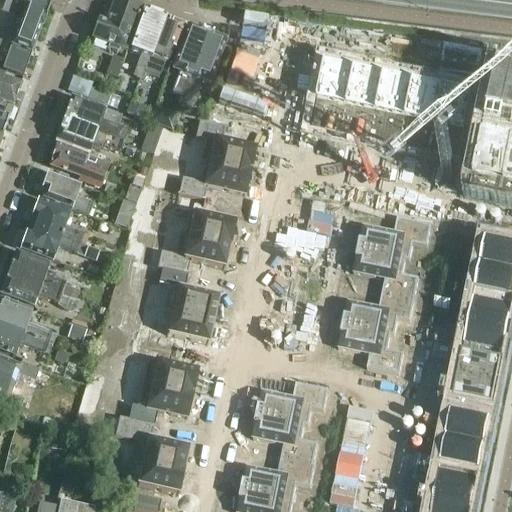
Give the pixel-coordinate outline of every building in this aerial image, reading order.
[(18,6),(25,9),(29,10),(32,0),(6,0),(1,15),(13,20),(18,6)] [(32,0),(29,10),(25,9),(2,73),(22,80),(41,30),(52,0),(32,0)] [(107,53),(112,55),(112,54),(117,56),(118,53),(125,55),(140,13),(114,3),(105,27),(99,24),(92,43),(108,49),(107,53)] [(144,78),(165,22),(144,14),(130,55),(140,58),(133,79),(143,83),(145,78),(144,78)] [(165,22),(144,78),(145,78),(157,83),(164,64),(166,65),(171,51),(175,53),(184,29),(165,22)] [(171,96),(183,101),(206,37),(187,30),(172,73),(179,75),(171,96)] [(206,37),(183,101),(184,101),(180,110),(191,114),(202,84),(210,87),(225,44),(206,37)] [(106,78),(116,82),(122,64),(112,60),(106,78)] [(324,64),(311,132),(461,162),(480,166),(474,196),(511,203),(511,85),(497,83),(488,129),(468,125),(474,95),(324,64)] [(0,104),(13,109),(21,87),(3,81),(4,77),(0,75),(0,104)] [(106,110),(110,99),(90,91),(86,103),(106,110)] [(117,131),(121,120),(104,114),(71,102),(63,124),(118,143),(116,150),(120,152),(122,147),(127,134),(117,131)] [(0,130),(5,132),(12,110),(0,105),(0,130)] [(126,117),(149,126),(153,115),(130,106),(126,117)] [(171,135),(178,118),(155,109),(153,115),(149,126),(149,127),(171,135)] [(118,143),(63,124),(55,144),(89,157),(93,146),(119,156),(120,152),(116,150),(118,143)] [(198,126),(194,142),(204,144),(199,165),(250,177),(255,153),(221,146),(224,132),(198,126)] [(152,158),(157,145),(144,141),(140,154),(152,158)] [(79,182),(77,185),(99,193),(108,168),(57,149),(56,152),(52,153),(50,158),(52,161),(49,171),(79,182)] [(127,149),(123,158),(131,161),(135,152),(127,149)] [(181,183),(177,200),(203,206),(207,192),(245,200),(250,177),(199,165),(199,167),(203,168),(199,187),(181,183)] [(42,190),(41,193),(45,195),(42,202),(88,219),(93,207),(75,201),(79,190),(47,178),(46,180),(43,181),(42,181),(40,187),(40,188),(42,190)] [(128,192),(124,204),(135,208),(140,196),(128,192)] [(177,200),(174,214),(176,215),(183,216),(178,238),(178,239),(229,251),(235,227),(200,220),(203,206),(177,200)] [(32,208),(30,215),(33,218),(32,221),(34,222),(31,230),(80,248),(83,238),(64,231),(70,216),(38,204),(37,207),(32,208)] [(118,216),(114,228),(126,233),(130,221),(118,216)] [(359,245),(358,254),(409,265),(413,249),(427,251),(431,230),(397,223),(394,237),(363,231),(360,245),(359,245)] [(80,248),(31,230),(29,237),(26,237),(25,240),(21,240),(18,247),(21,251),(20,254),(52,265),(57,251),(76,258),(79,248),(80,248)] [(164,237),(156,274),(160,275),(186,281),(190,267),(224,274),(229,252),(229,251),(178,239),(178,240),(164,237)] [(453,240),(445,238),(442,250),(451,252),(453,240)] [(511,252),(485,247),(480,272),(511,278),(511,252)] [(87,251),(83,261),(95,265),(98,255),(87,251)] [(356,263),(353,278),(385,284),(382,298),(414,305),(419,283),(402,280),(405,265),(409,266),(409,265),(358,254),(356,263)] [(15,256),(7,277),(76,303),(79,295),(64,289),(64,287),(45,280),(49,269),(15,256)] [(511,278),(480,272),(475,296),(511,303),(511,278)] [(160,275),(157,289),(167,292),(162,315),(213,326),(218,302),(183,295),(186,281),(160,275)] [(76,303),(7,277),(0,297),(0,298),(33,311),(38,300),(57,307),(57,309),(63,313),(71,316),(74,315),(77,305),(75,304),(76,303)] [(435,289),(443,290),(445,279),(437,277),(435,289)] [(440,302),(443,290),(435,289),(432,301),(440,302)] [(511,303),(475,296),(469,326),(509,334),(511,317),(511,313),(510,313),(511,304),(511,303)] [(344,321),(342,329),(394,340),(397,324),(410,326),(414,305),(382,298),(379,312),(348,306),(345,321),(344,321)] [(0,305),(0,331),(52,349),(53,345),(49,344),(51,338),(26,329),(31,316),(0,305)] [(147,336),(144,350),(170,356),(173,342),(207,349),(213,326),(162,315),(161,316),(171,318),(166,340),(147,336)] [(469,326),(464,350),(504,358),(509,334),(469,326)] [(341,338),(338,353),(369,359),(367,374),(399,380),(403,358),(387,355),(390,340),(394,341),(394,340),(342,329),(341,338)] [(52,349),(0,331),(0,355),(15,361),(19,349),(44,358),(46,352),(50,353),(52,349)] [(74,331),(70,343),(81,346),(85,334),(74,331)] [(424,343),(432,345),(434,333),(426,331),(424,343)] [(432,345),(424,343),(421,355),(429,356),(432,345)] [(144,350),(140,365),(146,366),(141,389),(192,400),(197,377),(167,370),(170,356),(144,350)] [(464,350),(458,380),(498,388),(502,367),(499,367),(501,359),(503,359),(504,358),(464,350)] [(57,354),(54,364),(62,366),(65,357),(57,354)] [(0,364),(0,403),(6,406),(5,410),(19,415),(23,405),(9,399),(17,378),(34,385),(38,374),(20,367),(19,371),(0,364)] [(458,380),(453,405),(493,413),(498,388),(458,380)] [(423,387),(415,385),(413,397),(421,399),(423,387)] [(258,411),(256,419),(308,430),(311,414),(324,416),(328,395),(296,388),(293,402),(261,396),(258,411)] [(130,411),(127,425),(153,431),(156,417),(187,424),(192,400),(141,389),(136,412),(130,411)] [(418,412),(410,411),(408,423),(416,424),(418,412)] [(255,428),(252,443),(283,449),(280,463),(315,470),(315,469),(313,469),(317,448),(301,445),(304,430),(308,431),(308,430),(256,419),(254,428),(255,428)] [(450,419),(445,444),(485,452),(490,427),(450,419)] [(118,423),(113,442),(136,447),(132,465),(183,477),(183,475),(188,453),(150,445),(153,431),(127,425),(118,423)] [(51,454),(67,458),(72,439),(56,435),(51,454)] [(445,444),(440,468),(480,476),(485,452),(445,444)] [(89,456),(91,448),(78,446),(77,454),(89,456)] [(400,461),(408,463),(410,451),(402,449),(400,461)] [(408,463),(400,461),(398,473),(406,475),(408,463)] [(243,486),(241,495),(293,505),(296,489),(310,492),(315,470),(280,463),(278,478),(246,471),(243,486)] [(132,465),(126,489),(178,500),(183,477),(132,465)] [(440,468),(434,498),(474,506),(478,485),(475,485),(477,476),(480,477),(480,476),(440,468)] [(0,511),(13,511),(15,502),(13,502),(16,490),(2,487),(0,497),(0,511)] [(240,504),(238,511),(291,511),(293,505),(241,495),(239,504),(240,504)] [(434,498),(431,511),(472,511),(474,506),(434,498)] [(136,500),(133,511),(158,511),(160,506),(136,500)] [(389,511),(398,511),(399,505),(391,503),(389,511)]
